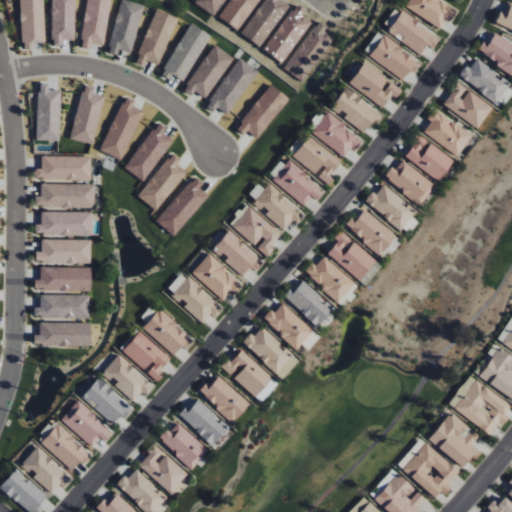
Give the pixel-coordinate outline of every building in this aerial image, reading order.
[(20,0),(22,48),(36,48),(36,42),(44,42),(43,0),(20,0)] [(74,0),(51,0),(51,46),(62,46),(62,40),(74,40),(74,0)] [(110,0),(86,0),(80,48),(90,49),(91,43),(105,45),(110,0)] [(453,6),(443,0),(409,0),(406,7),(440,28),(453,6)] [(494,24),(511,31),(511,5),(510,4),(506,13),(500,10),(494,24)] [(395,8),(382,28),(422,53),(426,45),(432,50),(440,36),(395,8)] [(511,43),(494,33),(489,42),(484,39),(476,52),(511,72),(511,43)] [(414,73),(422,61),(382,36),(369,57),(403,78),(409,70),(414,73)] [(497,102),(511,82),(476,58),(469,69),(465,66),(458,76),(497,102)] [(403,88),(363,62),(349,84),(383,107),(391,94),(396,97),(403,88)] [(493,106),(457,82),(442,104),(478,128),(493,106)] [(37,140),(60,140),(60,90),(48,89),(48,83),(38,83),(37,140)] [(103,95),(93,93),(94,86),(82,84),(72,139),(95,144),(103,95)] [(366,132),(380,112),(345,88),(331,108),(366,132)] [(434,109),(428,119),(431,121),(423,132),(458,155),(472,134),(434,109)] [(355,151),(364,138),(326,112),(311,133),(345,156),(351,148),(355,151)] [(454,157),(418,135),(404,158),(441,180),(454,157)] [(343,159),(306,136),(292,159),(329,182),(343,159)] [(91,156),(42,156),(42,168),(35,168),(35,179),(91,180),(91,156)] [(316,200),(325,189),(288,160),(272,180),(304,206),(311,197),(316,200)] [(436,185),(402,160),(396,169),(391,166),(383,177),(421,205),(436,185)] [(285,232),(302,212),(268,183),(263,190),(262,189),(258,194),(253,190),(248,196),(267,212),(265,214),(285,232)] [(416,212),(385,183),(375,194),(372,192),(365,199),(398,230),(416,212)] [(35,196),(35,207),(94,208),(95,184),(41,184),(40,196),(35,196)] [(282,235),(246,204),(229,224),(256,246),(256,247),(265,255),(282,235)] [(347,225),(379,255),(396,237),(364,207),(347,225)] [(35,235),(91,234),(91,211),(40,212),(41,224),(35,224),(35,235)] [(212,248),(242,275),(250,267),(255,272),(264,262),(229,230),(212,248)] [(360,279),(376,259),(340,230),(334,239),(337,241),(327,254),(360,279)] [(90,263),(91,240),(41,239),(41,252),(35,252),(35,263),(90,263)] [(192,271),(221,301),(231,291),(234,294),(242,286),(209,253),(192,271)] [(339,302),(355,283),(322,255),(306,274),(339,302)] [(91,268),(40,266),(40,279),(35,279),(34,290),(90,291),(91,268)] [(221,306),(182,271),(166,290),(204,324),(221,306)] [(292,286),(283,296),(318,327),(334,309),(303,281),(296,289),(292,286)] [(89,295),(40,295),(40,307),(34,307),(34,317),(89,318),(89,295)] [(263,318),(296,349),(313,330),(283,303),(274,313),(271,309),(263,318)] [(173,355),(182,346),(185,350),(194,340),(160,308),(143,327),(173,355)] [(502,343),(511,349),(511,317),(505,327),(510,330),(502,343)] [(90,323),(39,322),(39,335),(34,335),(34,348),(89,349),(90,323)] [(283,379),(300,360),(262,326),(254,336),(250,332),(242,342),(283,379)] [(122,351),(146,371),(157,382),(164,374),(160,370),(170,358),(139,331),(122,351)] [(319,336),(311,331),(302,346),(310,350),(319,336)] [(224,367),(261,403),(279,384),(242,348),(224,367)] [(511,356),(498,348),(479,377),(511,399),(511,356)] [(114,385),(133,401),(141,393),(145,396),(154,385),(118,354),(103,373),(116,383),(114,385)] [(198,391),(233,422),(250,403),(219,375),(210,385),(206,382),(198,391)] [(492,436),(506,415),(505,414),(511,404),(469,376),(448,406),(492,436)] [(82,396),(114,426),(131,407),(99,377),(82,396)] [(61,419),(91,447),(100,438),(104,441),(112,432),(78,400),(61,419)] [(198,400),(191,408),(187,405),(178,416),(213,445),(229,427),(198,400)] [(463,468),(477,450),(471,445),(478,436),(450,413),(428,440),(463,468)] [(92,455),(54,421),(48,427),(48,428),(38,439),(72,470),(80,461),(83,464),(92,455)] [(160,440),(191,469),(208,450),(177,421),(160,440)] [(139,465),(174,497),(186,484),(182,481),(188,474),(154,442),(145,451),(149,454),(139,465)] [(460,473),(426,442),(402,469),(436,499),(460,473)] [(32,475),(31,475),(53,495),(70,476),(37,447),(20,465),(32,475)] [(47,496),(17,468),(0,485),(0,486),(27,511),(39,511),(42,509),(38,506),(47,496)] [(152,511),(167,497),(136,469),(128,478),(124,475),(116,484),(146,511),(152,511)] [(416,490),(398,473),(374,498),(388,511),(423,511),(420,508),(427,501),(416,490)]
